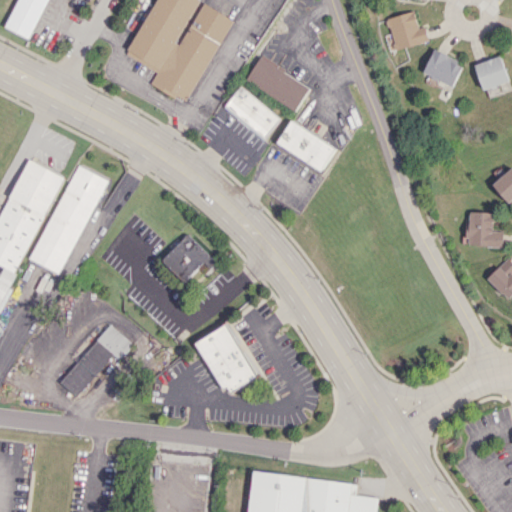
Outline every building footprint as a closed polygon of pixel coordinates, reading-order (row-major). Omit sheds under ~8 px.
[(48,0),(29,37),(6,25),(19,0),(48,0)] [(232,18),(202,2),(202,0),(155,0),(126,55),(157,71),(150,83),(188,103),(232,18)] [(426,26),(418,27),(414,11),(387,17),(394,49),(429,41),(426,26)] [(423,72),(453,87),(464,64),(434,49),(423,72)] [(483,90),(510,81),(502,55),(475,63),(483,90)] [(310,88),(261,56),(246,79),(295,111),(310,88)] [(265,139),(282,117),(241,85),(224,107),(265,139)] [(336,148),(292,119),(278,142),(322,171),(336,148)] [(0,262),(0,213),(28,159),(63,177),(15,270),(0,262)] [(58,271),(29,256),(77,166),(106,181),(58,271)] [(511,203),(511,167),(493,185),(511,204),(511,203)] [(101,206),(116,214),(138,178),(123,170),(101,206)] [(505,246),(505,230),(494,230),(495,212),(469,211),(468,245),(505,246)] [(162,258),(185,281),(198,268),(203,273),(215,262),(188,233),(162,258)] [(511,258),(510,257),(488,277),(508,298),(511,294),(511,258)] [(195,341),(226,394),(258,375),(227,323),(195,341)] [(59,382),(76,396),(111,354),(117,359),(131,343),(108,324),(59,382)] [(357,483),(252,471),(247,511),(376,511),(378,496),(356,494),(357,483)]
